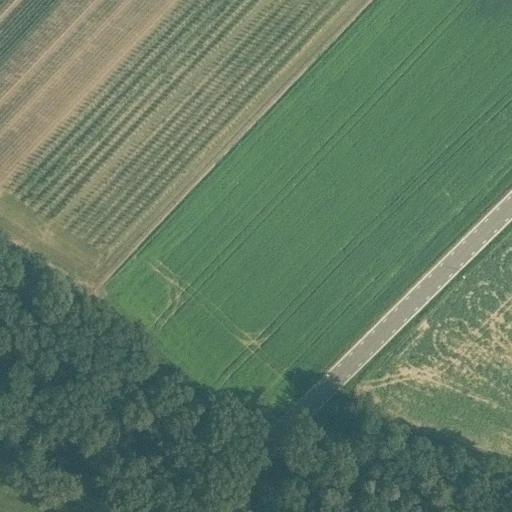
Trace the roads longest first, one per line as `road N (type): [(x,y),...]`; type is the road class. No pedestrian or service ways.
road 1 (tertiary): [(199,511),(511,204)]
road 2 (track): [(116,511),(0,469)]
